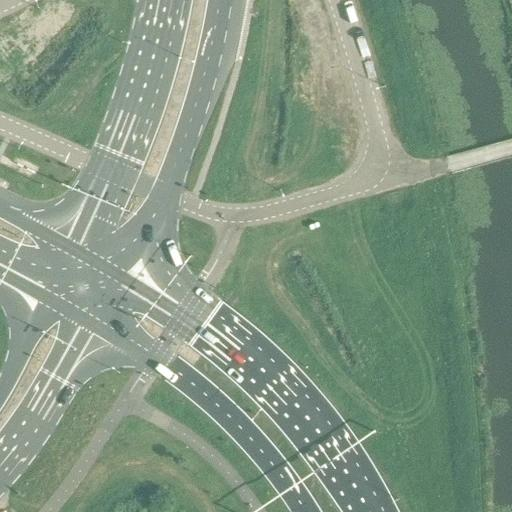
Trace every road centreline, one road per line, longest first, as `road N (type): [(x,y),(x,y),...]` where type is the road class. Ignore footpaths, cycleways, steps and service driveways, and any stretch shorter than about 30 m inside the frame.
road 1 (unclassified): [(336,0),(376,136),(366,177),(332,195),(250,216),(217,214),(162,193)]
road 2 (primary): [(359,511),(311,436),(265,384),(201,329),(117,275)]
road 3 (primary): [(90,323),(207,405),(297,511)]
road 4 (secondary): [(162,193),(193,111),(219,0)]
road 5 (secondary): [(159,0),(106,169)]
road 6 (unclassified): [(0,467),(90,323)]
